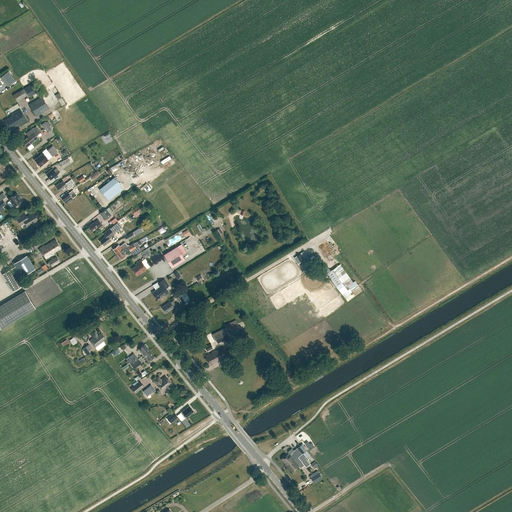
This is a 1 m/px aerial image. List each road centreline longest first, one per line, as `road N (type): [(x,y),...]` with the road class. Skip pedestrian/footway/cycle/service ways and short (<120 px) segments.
road 1 (tertiary): [(262,464),(0,140)]
road 2 (track): [(137,511),(328,399)]
